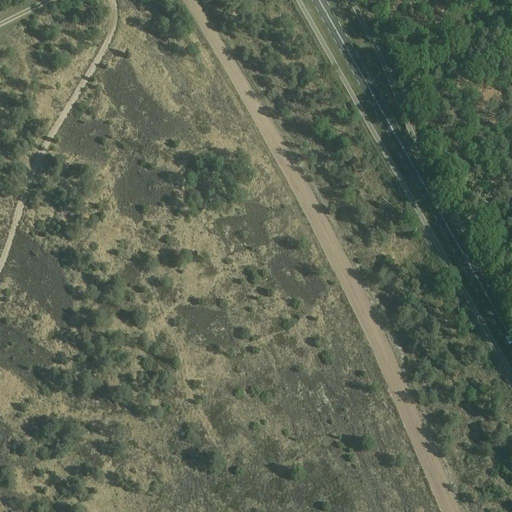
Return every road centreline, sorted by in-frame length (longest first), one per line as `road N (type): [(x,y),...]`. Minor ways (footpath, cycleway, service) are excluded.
road 1 (track): [(452,511),(413,414),(250,104),(184,0)]
road 2 (primary): [(511,339),(319,0)]
